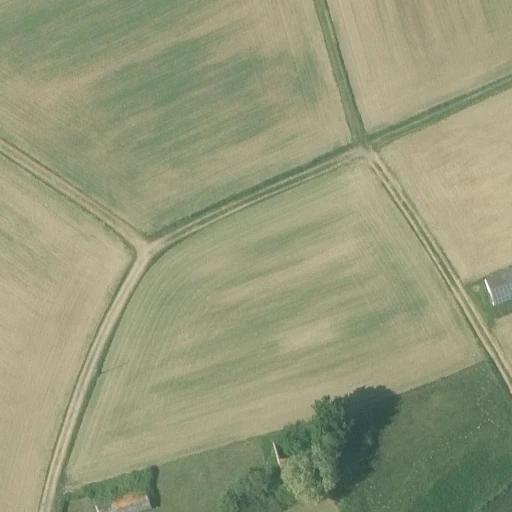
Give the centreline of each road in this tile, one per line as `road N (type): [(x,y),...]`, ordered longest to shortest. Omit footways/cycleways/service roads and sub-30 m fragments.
road 1 (track): [(326,0),(371,159),(511,385)]
road 2 (track): [(156,261),(511,92)]
road 3 (track): [(156,261),(105,331),(62,441),(46,511)]
road 4 (track): [(156,261),(0,154)]
